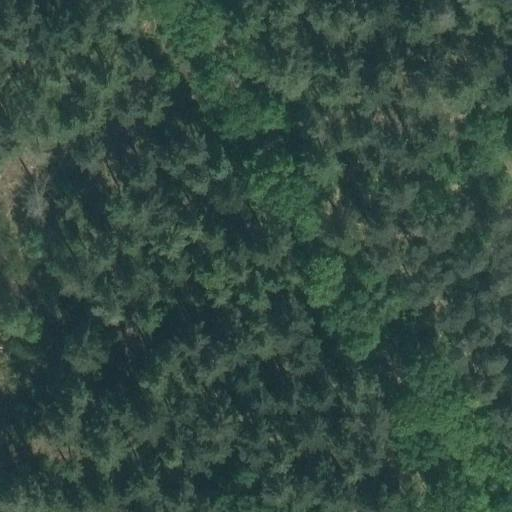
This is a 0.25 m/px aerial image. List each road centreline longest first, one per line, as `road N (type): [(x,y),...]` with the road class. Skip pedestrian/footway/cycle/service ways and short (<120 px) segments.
road 1 (track): [(483,511),(314,191),(197,0)]
road 2 (track): [(151,511),(264,499),(398,511)]
